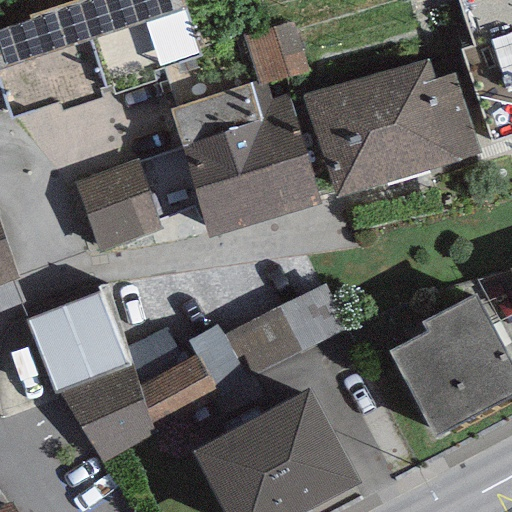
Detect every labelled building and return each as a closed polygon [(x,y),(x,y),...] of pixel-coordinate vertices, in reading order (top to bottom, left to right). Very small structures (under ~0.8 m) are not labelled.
[(30,21),(0,30),(0,87),(9,118),(59,103),(61,110),(155,81),(152,71),(200,56),(183,0),(72,0),(28,14),(30,21)] [(511,0),(458,0),(473,46),(461,50),(491,141),(511,134),(511,0)] [(266,82),(267,85),(308,71),(290,20),(242,34),(257,82),(258,85),(266,82)] [(428,60),(303,98),(333,198),(478,155),(454,73),(434,79),(428,60)] [(257,82),(169,109),(209,238),(322,204),(289,95),(272,100),(267,85),(266,82),(258,85),(257,82)] [(141,168),(72,189),(92,255),(162,233),(141,168)] [(0,230),(0,282),(16,277),(0,230)] [(324,284),(224,336),(247,379),(347,329),(324,284)] [(99,291),(26,320),(54,391),(128,362),(99,291)] [(427,332),(388,352),(433,437),(511,395),(511,365),(474,294),(422,322),(427,332)] [(188,340),(195,354),(217,395),(247,379),(224,336),(218,325),(188,340)] [(195,354),(140,386),(154,434),(217,395),(195,354)] [(133,365),(62,395),(101,462),(154,434),(140,386),(133,365)] [(309,389),(192,452),(224,511),(304,511),(359,483),(309,389)] [(17,511),(11,501),(0,504),(0,511),(17,511)]
